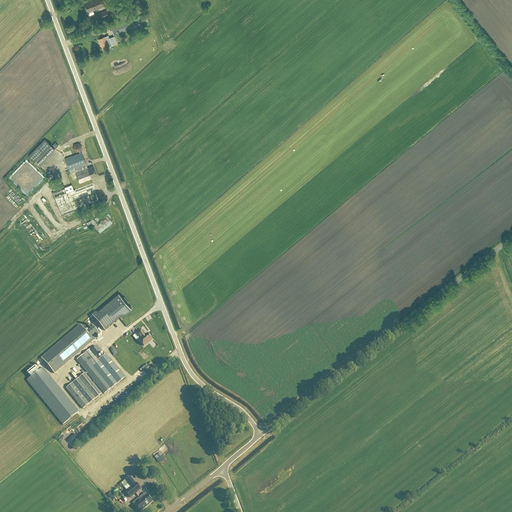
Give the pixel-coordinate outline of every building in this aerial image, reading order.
[(88,0),(83,2),(87,13),(104,6),(101,0),(88,0)] [(105,10),(94,14),(97,20),(108,16),(105,10)] [(148,21),(144,14),(110,28),(113,35),(148,21)] [(103,49),(112,46),(108,35),(98,39),(99,42),(100,42),(103,49)] [(29,155),(39,165),(55,149),(45,139),(29,155)] [(92,166),(87,168),(81,152),(64,159),(69,170),(74,168),(79,182),(96,176),(92,166)] [(53,189),(56,200),(57,200),(62,198),(67,198),(68,200),(87,194),(84,185),(79,185),(73,187),(73,184),(69,184),(53,189)] [(91,316),(104,331),(131,309),(118,293),(91,316)] [(80,325),(41,358),(54,374),(100,335),(93,327),(86,333),(80,325)] [(140,330),(136,333),(140,339),(139,340),(144,347),(152,340),(147,334),(145,335),(140,330)] [(86,375),(87,374),(104,394),(124,378),(105,355),(98,360),(89,350),(76,360),(86,372),(66,389),(82,409),(101,394),(86,375)] [(42,368),(26,381),(63,425),(78,412),(42,368)] [(75,434),(68,441),(71,446),(79,439),(75,434)] [(122,483),(127,490),(131,486),(125,480),(122,483)] [(130,498),(140,489),(136,484),(125,492),(130,498)] [(145,494),(139,498),(133,503),(134,505),(134,506),(138,511),(139,511),(145,508),(147,507),(147,506),(152,502),(147,495),(146,495),(145,494)]
